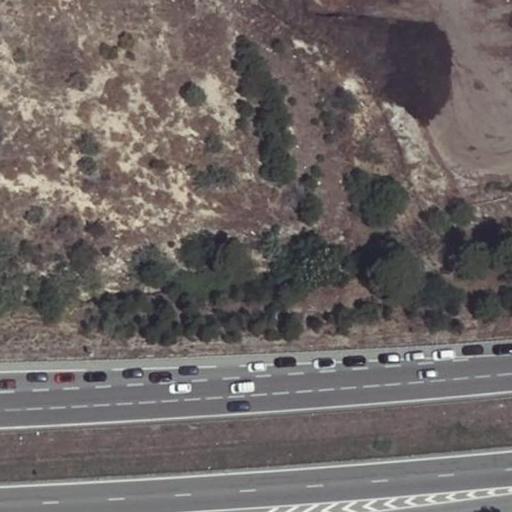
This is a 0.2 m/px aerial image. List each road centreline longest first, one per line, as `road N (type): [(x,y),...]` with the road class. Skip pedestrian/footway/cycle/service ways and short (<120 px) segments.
road 1 (motorway): [(511,207),(189,168),(0,65)]
road 2 (motorway): [(511,372),(0,412)]
road 3 (motorway): [(0,507),(511,470)]
road 4 (motorway): [(511,358),(0,381)]
